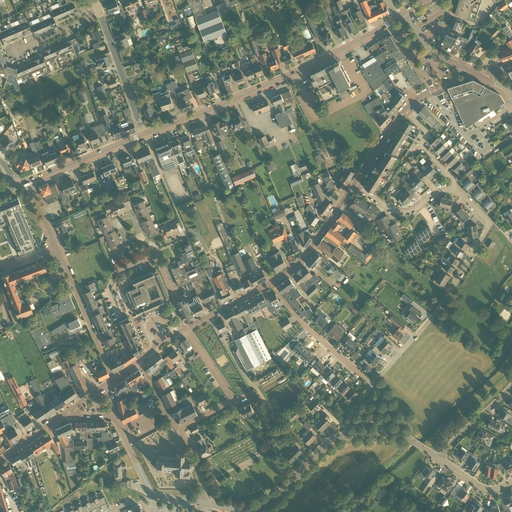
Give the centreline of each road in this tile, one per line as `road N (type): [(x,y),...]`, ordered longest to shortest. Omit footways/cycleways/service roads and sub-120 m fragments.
road 1 (secondary): [(145,134),(288,76),(397,18)]
road 2 (residential): [(372,386),(440,307),(489,226),(451,190)]
road 3 (residential): [(113,379),(52,241)]
road 4 (residential): [(271,282),(291,313),(372,386)]
road 5 (residential): [(177,430),(231,395),(184,330)]
road 6 (residential): [(145,134),(100,10)]
road 7 (residential): [(271,282),(301,261),(354,185)]
road 8 (secondary): [(27,182),(145,134)]
road 9 (residential): [(200,502),(150,492),(119,429)]
road 10 (residential): [(257,511),(322,446),(347,434)]
